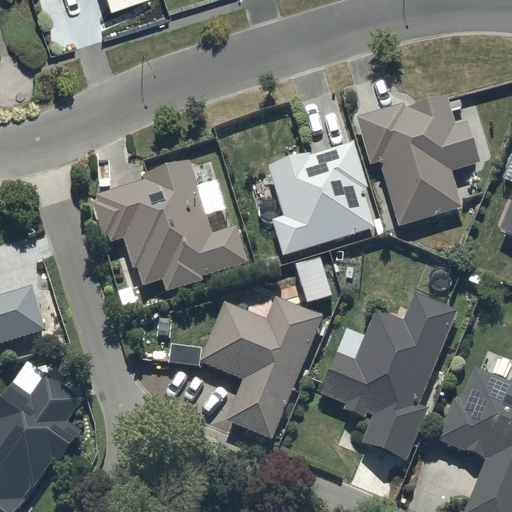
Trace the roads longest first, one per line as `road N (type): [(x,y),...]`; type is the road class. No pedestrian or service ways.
road 1 (residential): [(39,140),(192,78),(376,20),(443,8),(511,10)]
road 2 (residential): [(39,140),(125,407)]
road 3 (residential): [(125,407),(370,511)]
